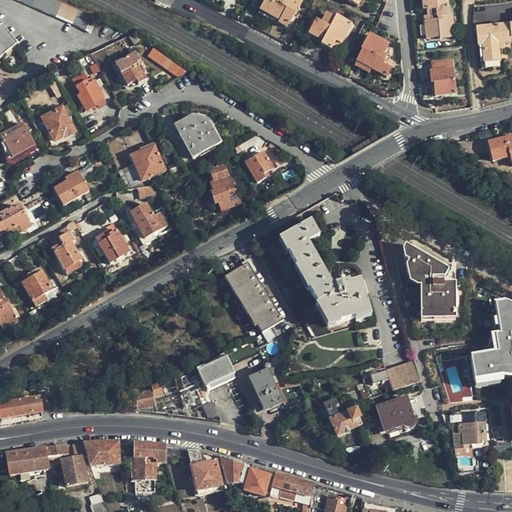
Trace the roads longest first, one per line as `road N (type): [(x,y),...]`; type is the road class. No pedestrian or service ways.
road 1 (primary): [(22,435),(95,426),(170,430),(482,505)]
road 2 (secondary): [(0,367),(327,182)]
road 3 (residential): [(31,181),(189,94),(215,98),(311,160),(327,182)]
road 4 (residential): [(185,0),(400,116)]
road 5 (residential): [(376,210),(436,420)]
road 6 (residential): [(376,210),(511,283)]
road 7 (residential): [(0,254),(109,195)]
